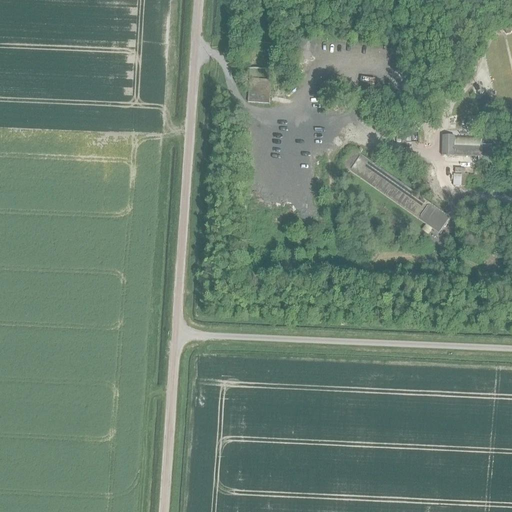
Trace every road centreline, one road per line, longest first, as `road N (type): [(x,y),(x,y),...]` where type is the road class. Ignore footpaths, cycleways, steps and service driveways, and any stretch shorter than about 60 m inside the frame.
road 1 (unclassified): [(174,335),(511,347)]
road 2 (unclassified): [(174,335),(199,0)]
road 3 (unclassified): [(162,511),(174,335)]
